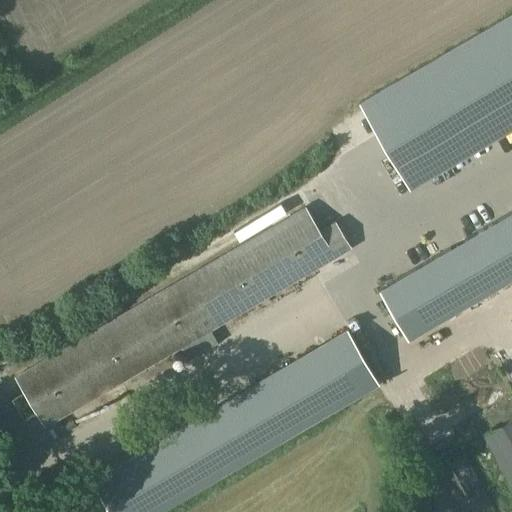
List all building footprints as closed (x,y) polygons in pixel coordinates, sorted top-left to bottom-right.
[(511,126),(511,8),(359,98),(411,186),(511,126)] [(210,330),(318,263),(350,243),(337,221),(321,230),(307,206),(19,381),(48,429),(181,347),(188,359),(218,342),(210,330)] [(511,274),(511,209),(377,287),(406,336),(511,274)] [(161,511),(379,381),(347,327),(93,479),(112,511),(161,511)] [(207,388),(222,378),(216,370),(201,380),(207,388)] [(511,417),(482,435),(511,487),(511,417)] [(495,511),(464,452),(434,468),(457,511),(495,511)]
